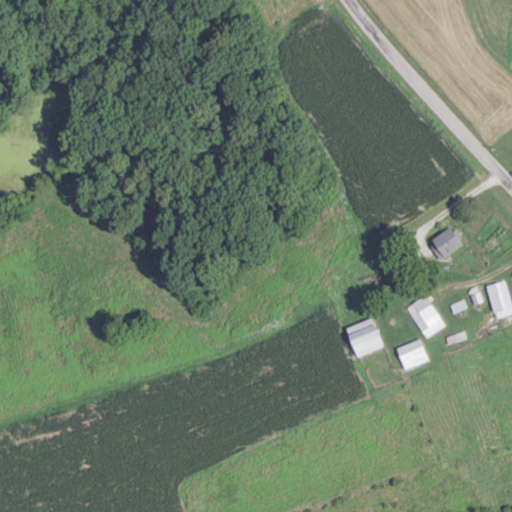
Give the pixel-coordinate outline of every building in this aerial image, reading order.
[(452,224),(429,241),(441,258),(464,241),(452,224)] [(496,316),(511,311),(511,302),(505,278),(487,284),(496,316)] [(427,336),(446,323),(425,294),(406,307),(427,336)] [(347,325),(358,355),(386,346),(375,316),(347,325)] [(428,360),(422,338),(398,346),(405,368),(428,360)]
